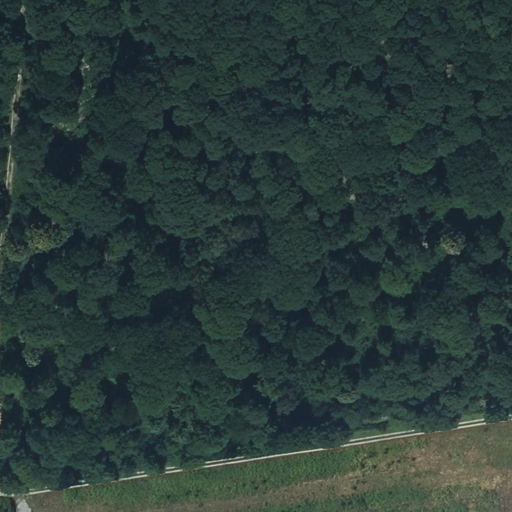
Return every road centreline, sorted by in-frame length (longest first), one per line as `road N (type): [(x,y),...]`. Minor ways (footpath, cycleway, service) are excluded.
road 1 (track): [(511,416),(0,491)]
road 2 (track): [(0,314),(24,0)]
